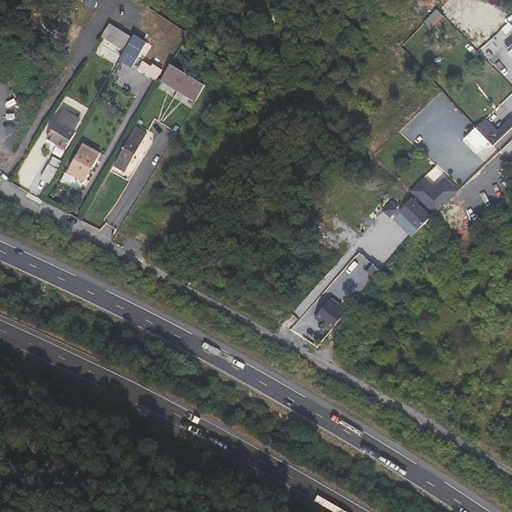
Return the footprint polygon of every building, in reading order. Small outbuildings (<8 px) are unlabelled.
[(430,29),(443,14),(437,9),(424,23),(430,29)] [(131,67),(145,41),(134,35),(120,61),(131,67)] [(163,72),(154,66),(153,68),(144,63),(139,70),(157,81),(163,72)] [(204,85),(171,65),(161,81),(194,101),(204,85)] [(64,111),(50,134),(68,145),(82,122),(64,111)] [(497,142),(511,128),(511,117),(502,127),(491,116),(474,133),(480,139),(487,132),(497,142)] [(134,134),(119,159),(130,166),(144,140),(134,134)] [(85,143),(76,157),(86,164),(84,168),(83,170),(88,173),(99,156),(101,157),(103,154),(85,143)] [(86,164),(76,157),(74,162),(84,168),(86,164)] [(48,186),(61,163),(52,158),(39,180),(48,186)] [(427,179),(425,181),(437,194),(450,182),(447,179),(437,189),(427,179)] [(439,213),(460,192),(450,182),(437,194),(425,181),(413,193),(439,213)] [(423,228),(435,216),(418,198),(406,211),(423,228)] [(384,226),(391,219),(385,213),(378,220),(384,226)] [(371,286),(378,278),(371,272),(364,280),(371,286)] [(346,314),(330,300),(314,319),(319,323),(317,325),(317,328),(320,330),(322,330),(324,328),(329,332),(346,314)]
